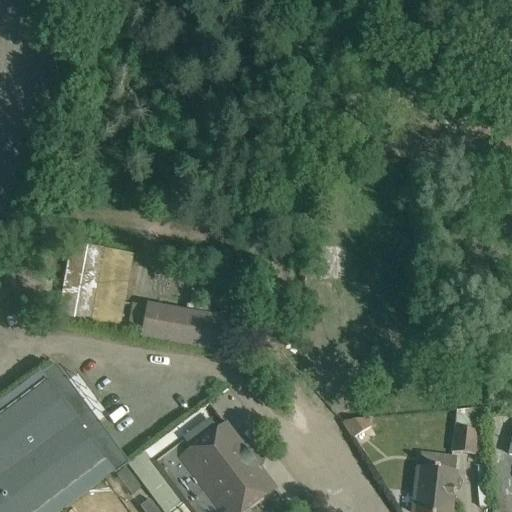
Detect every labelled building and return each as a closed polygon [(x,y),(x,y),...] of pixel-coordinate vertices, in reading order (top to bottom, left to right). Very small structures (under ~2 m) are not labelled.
[(126,337),(128,325),(121,324),(133,257),(104,251),(70,245),(56,325),(126,337)] [(386,303),(342,304),(343,364),(387,364),(386,303)] [(128,325),(126,337),(220,354),(225,324),(132,307),(128,325)] [(509,366),(494,363),(486,403),(501,406),(509,366)] [(44,511),(106,466),(45,388),(0,421),(0,511),(44,511)] [(486,461),(487,450),(483,411),(456,408),(450,455),(475,458),(474,468),(477,468),(479,511),(491,511),(488,462),(486,461)] [(140,482),(208,430),(212,428),(201,413),(129,466),(140,482)] [(400,419),(342,424),(352,441),(371,430),(401,427),(400,419)] [(212,511),(247,511),(270,495),(273,492),(225,429),(213,438),(177,465),(212,511)] [(208,430),(140,482),(161,511),(212,511),(177,465),(213,438),(208,430)] [(258,472),(260,470),(263,466),(263,463),(264,460),(263,456),(262,454),(259,450),(257,448),(254,447),(252,446),(248,446),(245,446),(243,447),(241,449),(258,472)] [(453,511),(455,499),(452,498),(452,491),(456,492),(458,474),(455,474),(457,459),(421,455),(420,470),(415,469),(410,511),(453,511)] [(247,511),(274,511),(279,508),(270,495),(247,511)]
